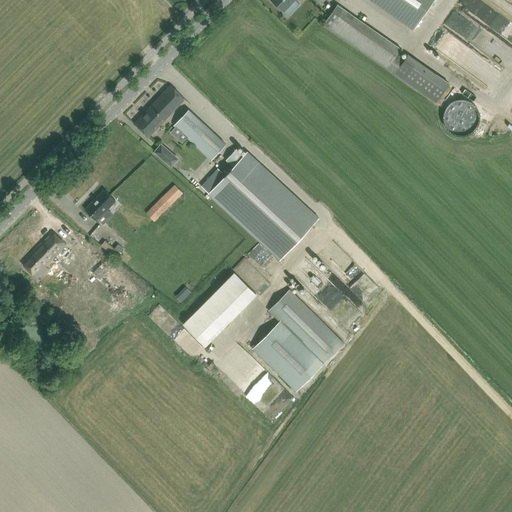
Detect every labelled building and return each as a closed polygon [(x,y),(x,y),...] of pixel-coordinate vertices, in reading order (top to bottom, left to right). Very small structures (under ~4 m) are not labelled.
[(296,0),(272,0),(284,12),(295,0),(296,0)] [(371,0),(414,30),(434,0),(371,0)] [(324,25),(395,75),(436,103),(450,84),(409,55),(406,59),(398,54),(401,48),(338,4),(324,25)] [(489,55),(499,40),(454,10),(444,25),(489,55)] [(474,75),(485,59),(443,30),(432,46),(474,75)] [(185,98),(178,92),(171,85),(135,123),(149,136),(185,98)] [(213,159),(226,144),(187,111),(173,125),(213,159)] [(155,151),(172,166),(178,159),(161,144),(155,151)] [(218,168),(202,186),(209,193),(208,194),(258,241),(280,260),(292,247),(319,218),(247,151),(244,155),(237,148),(226,160),(233,166),(228,172),(225,169),(222,172),(218,168)] [(155,221),(183,193),(176,185),(147,213),(155,221)] [(105,190),(86,210),(97,220),(116,200),(105,190)] [(140,219),(146,212),(138,204),(131,211),(140,219)] [(22,263),(29,270),(37,278),(48,268),(45,265),(54,255),(56,257),(67,245),(53,231),(49,235),(50,235),(46,239),(45,238),(22,263)] [(106,240),(103,244),(116,256),(123,248),(119,244),(115,249),(106,240)] [(267,271),(278,259),(259,242),(249,253),(267,271)] [(110,272),(104,279),(108,283),(104,286),(109,291),(119,281),(110,272)] [(206,346),(257,294),(235,273),(184,325),(206,346)] [(190,279),(174,295),(180,302),(197,286),(190,279)] [(253,347),(296,391),(344,343),(289,289),(269,309),(280,321),(253,347)]
